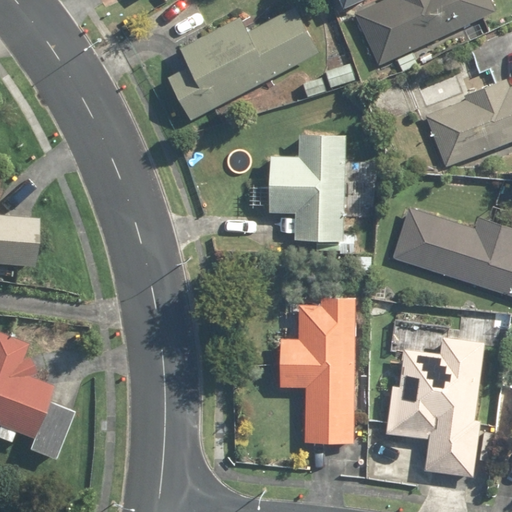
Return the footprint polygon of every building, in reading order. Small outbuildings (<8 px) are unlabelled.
[(389,0),(357,15),(379,65),(495,13),(489,0),(389,0)] [(321,54),(296,7),(249,32),(242,19),(183,50),(191,64),(166,77),(191,123),(321,54)] [(352,62),(325,71),(330,88),(357,80),(352,62)] [(511,141),(511,85),(511,86),(507,76),(463,93),(466,99),(426,115),(446,168),(511,141)] [(269,213),(296,214),(294,240),(344,242),(349,137),(300,134),(299,156),(272,155),(269,213)] [(474,229),(411,207),(393,257),(511,298),(511,228),(479,217),(474,229)] [(0,264),(33,266),(35,215),(0,213),(0,264)] [(305,443),(354,444),(357,297),(324,296),(324,307),(300,306),(299,340),(282,339),(281,387),(306,387),(305,443)] [(0,426),(29,438),(45,399),(50,387),(26,377),(33,362),(19,356),(23,347),(0,337),(0,426)] [(476,474),(481,421),(475,421),(483,343),(443,339),(441,355),(406,352),(402,388),(392,387),(387,435),(429,439),(426,469),(476,474)] [(45,399),(29,438),(26,447),(55,458),(74,411),(45,399)]
